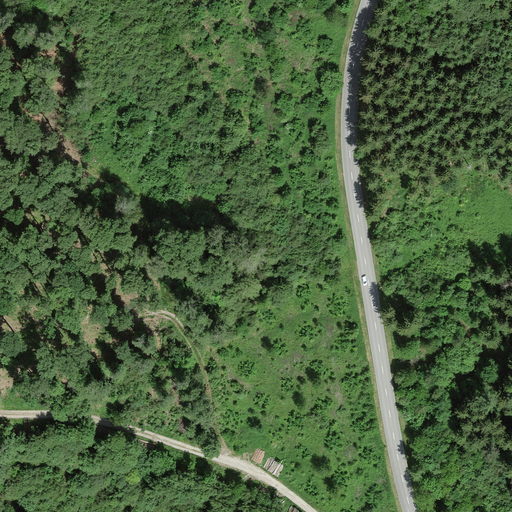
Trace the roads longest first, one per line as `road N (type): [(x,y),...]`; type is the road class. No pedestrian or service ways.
road 1 (unclassified): [(369,0),(351,80),(349,154),(411,511)]
road 2 (track): [(313,511),(279,485),(207,454),(93,419),(0,413)]
